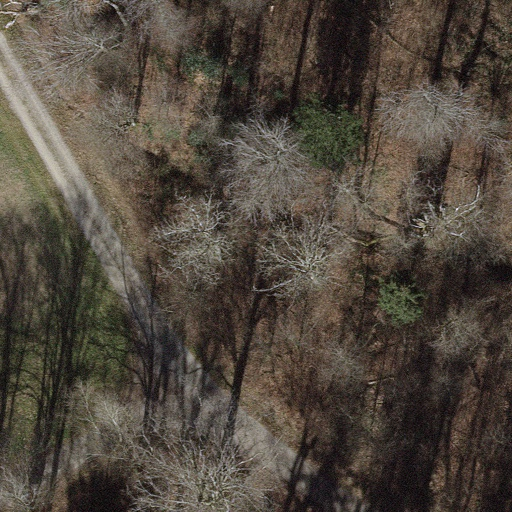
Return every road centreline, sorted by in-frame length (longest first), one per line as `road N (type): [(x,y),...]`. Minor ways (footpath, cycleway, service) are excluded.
road 1 (track): [(354,511),(249,439),(179,377),(0,52)]
road 2 (track): [(0,500),(115,447),(179,377)]
